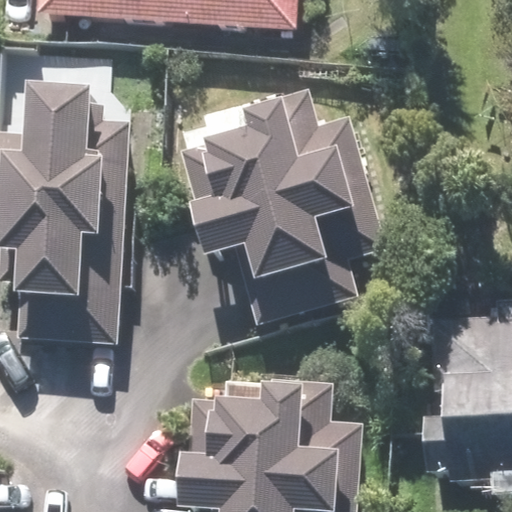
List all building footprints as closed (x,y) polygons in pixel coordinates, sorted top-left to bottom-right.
[(45,0),(44,20),(303,42),(306,0),(45,0)] [(118,65),(9,57),(3,144),(0,143),(0,283),(31,286),(27,342),(129,350),(141,197),(161,198),(169,103),(116,98),(118,65)] [(192,136),(196,151),(224,266),(251,259),(270,332),(381,304),(372,269),(399,262),(366,131),(341,137),(332,101),(192,136)] [(507,326),(455,323),(446,489),(508,492),(508,507),(511,507),(511,274),(510,275),(507,326)] [(240,404),(207,402),(201,511),(369,511),(374,425),(348,424),(350,388),(241,383),(240,404)]
